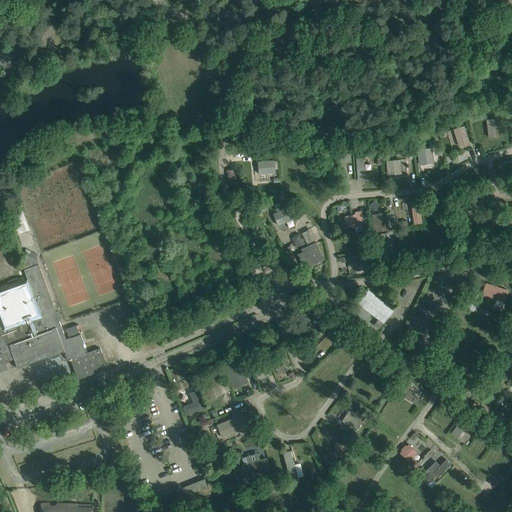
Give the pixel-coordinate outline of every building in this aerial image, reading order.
[(34,39),(48,45),(57,21),(44,15),(34,39)] [(280,26),(268,46),(291,60),(297,50),(287,44),(293,34),(280,26)] [(361,41),(357,40),(354,49),(369,53),(373,40),(363,37),(361,41)] [(435,43),(429,39),(420,41),(422,56),(436,54),(435,43)] [(318,58),(319,62),(328,62),(327,47),(313,47),(314,58),(318,58)] [(0,48),(0,61),(11,66),(16,54),(0,48)] [(338,92),(335,101),(343,104),(339,115),(347,118),(354,98),(338,92)] [(264,93),(260,106),(274,111),(279,98),(264,93)] [(486,120),(489,137),(500,136),(498,119),(486,120)] [(470,143),(464,126),(453,129),(459,146),(470,143)] [(420,165),(434,163),(432,148),(418,150),(420,165)] [(447,153),(449,165),(469,163),(467,150),(447,153)] [(301,154),(302,171),(301,171),(302,179),(317,177),(315,153),(301,154)] [(341,163),(351,162),(351,153),(340,154),(341,163)] [(367,179),(366,155),(356,155),(357,180),(367,179)] [(274,160),(258,162),(259,174),(275,173),(274,160)] [(401,160),(386,161),(388,175),(402,174),(401,160)] [(16,166),(8,171),(13,180),(24,172),(26,171),(23,166),(22,164),(17,168),(16,166)] [(413,224),(422,223),(421,201),(412,201),(413,224)] [(452,204),(453,213),(452,214),(453,219),(460,218),(460,216),(478,213),(477,204),(457,207),(456,203),(452,204)] [(344,215),(347,229),(366,224),(363,211),(344,215)] [(387,219),(388,219),(387,212),(372,214),(375,232),(389,230),(387,219)] [(506,237),(503,217),(489,219),(491,239),(506,237)] [(316,227),(303,231),(306,243),(320,239),(316,227)] [(433,238),(434,244),(446,242),(447,250),(453,249),(454,253),(459,252),(456,234),(433,238)] [(317,241),(302,247),(310,266),(325,260),(317,241)] [(388,241),(375,243),(378,259),(390,257),(388,241)] [(36,252),(25,255),(27,265),(39,262),(36,252)] [(352,264),(366,262),(367,270),(375,269),(372,253),(351,256),(352,264)] [(24,270),(26,275),(0,284),(0,363),(14,359),(17,368),(64,351),(68,361),(70,359),(78,380),(108,369),(100,348),(86,353),(83,344),(84,344),(81,334),(66,339),(39,264),(24,270)] [(486,283),(482,295),(505,303),(509,290),(486,283)] [(369,298),(366,303),(365,302),(362,306),(379,319),(374,325),(379,329),(394,310),(372,293),(368,297),(369,298)] [(311,306),(306,311),(326,329),(331,323),(311,306)] [(467,316),(464,323),(480,331),(483,324),(467,316)] [(333,323),(328,328),(332,331),(337,326),(333,323)] [(284,350),(269,356),(272,363),(276,372),(284,369),(280,359),(287,356),(284,350)] [(511,371),(511,369),(511,362),(499,356),(495,363),(511,371)] [(259,359),(251,362),(258,380),(265,377),(259,359)] [(241,365),(227,371),(234,388),(249,382),(241,365)] [(191,370),(181,367),(179,374),(189,377),(191,370)] [(216,376),(202,381),(209,400),(223,395),(216,376)] [(483,385),(499,394),(503,386),(487,378),(483,385)] [(412,385),(404,380),(396,393),(411,402),(415,396),(408,391),(412,385)] [(179,391),(181,399),(189,396),(186,389),(179,391)] [(186,415),(205,408),(198,390),(189,393),(193,403),(183,407),(186,415)] [(472,407),(488,416),(492,408),(476,400),(472,407)] [(348,426),(348,425),(357,430),(366,418),(350,408),(341,421),(348,426)] [(247,428),(239,409),(231,412),(233,418),(216,425),(222,438),(247,428)] [(218,417),(220,422),(232,418),(231,413),(218,417)] [(476,423),(465,415),(451,434),(457,438),(464,428),(469,432),(476,423)] [(414,431),(409,437),(413,440),(418,435),(414,431)] [(350,442),(340,435),(331,450),(340,456),(350,442)] [(408,443),(399,452),(413,466),(417,462),(412,457),(417,453),(408,443)] [(283,453),(290,480),(298,478),(291,451),(283,453)] [(271,470),(267,458),(233,468),(237,480),(271,470)] [(431,471),(424,478),(429,483),(436,476),(438,478),(451,464),(446,459),(440,465),(436,461),(429,468),(431,471)] [(175,491),(181,505),(211,493),(205,479),(175,491)]
